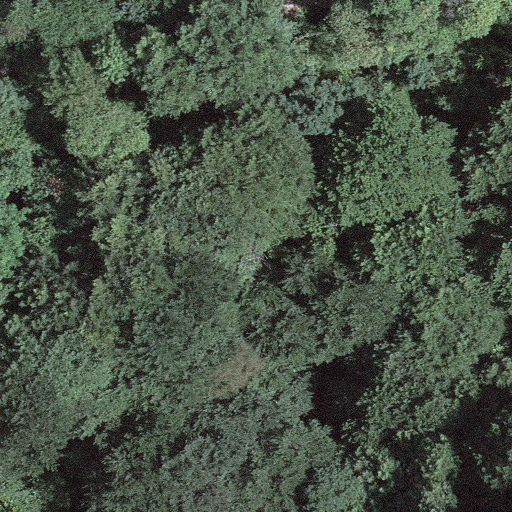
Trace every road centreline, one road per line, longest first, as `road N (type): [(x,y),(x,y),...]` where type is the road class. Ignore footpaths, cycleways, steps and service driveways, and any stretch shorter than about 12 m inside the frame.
road 1 (track): [(511,25),(450,38),(0,185)]
road 2 (track): [(0,65),(303,0)]
